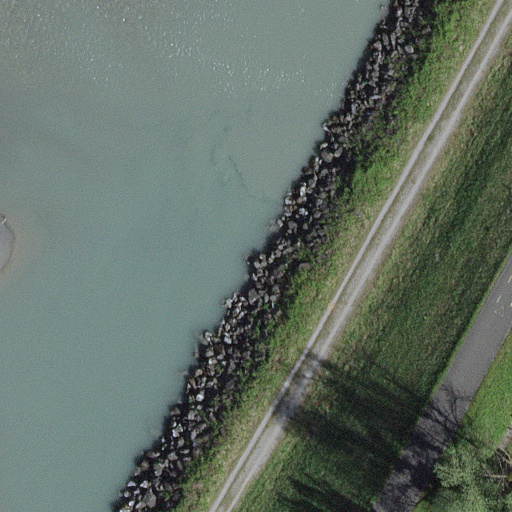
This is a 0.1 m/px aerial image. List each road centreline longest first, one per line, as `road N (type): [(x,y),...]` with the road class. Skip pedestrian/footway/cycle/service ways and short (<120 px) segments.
road 1 (track): [(511,12),(231,511)]
road 2 (track): [(388,511),(511,288)]
